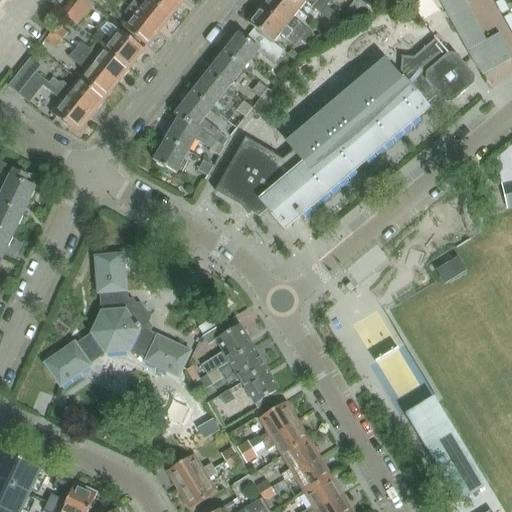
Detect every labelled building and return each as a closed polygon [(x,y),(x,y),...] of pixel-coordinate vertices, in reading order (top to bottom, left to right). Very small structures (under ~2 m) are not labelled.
[(86,0),(74,0),(65,13),(80,24),(94,5),(86,0)] [(134,1),(129,8),(158,31),(161,27),(163,28),(171,17),(149,0),(144,0),(140,6),(134,1)] [(149,0),(171,17),(180,6),(178,5),(181,1),(180,0),(149,0)] [(263,3),(260,6),(301,39),(307,31),(293,19),(299,11),(284,0),(262,0),(261,2),(263,3)] [(284,0),(299,11),(305,4),(319,15),(320,14),(326,7),(317,0),(284,0)] [(364,0),(362,3),(369,10),(377,2),(378,0),(364,0)] [(438,0),(444,10),(460,0),(438,0)] [(460,0),(444,10),(450,20),(468,10),(463,0),(460,0)] [(502,0),(500,0),(495,3),(498,9),(505,5),(502,0)] [(353,3),(346,12),(352,17),(359,8),(353,3)] [(498,9),(502,15),(509,11),(505,5),(498,9)] [(273,44),(273,43),(279,35),(294,47),(301,39),(260,6),(257,10),(256,8),(245,21),(253,28),(254,29),(273,44)] [(326,7),(320,14),(329,22),(335,14),(327,6),(326,7)] [(130,19),(123,28),(139,41),(146,47),(147,48),(156,36),(154,35),(158,31),(129,8),(124,15),(130,19)] [(450,20),(456,31),(474,20),(468,10),(450,20)] [(511,16),(510,14),(503,18),(507,24),(511,21),(511,16)] [(456,31),(462,41),(480,31),(474,20),(456,31)] [(57,25),(52,32),(62,40),(68,33),(57,25)] [(143,49),(135,43),(117,29),(109,39),(99,30),(93,39),(103,47),(103,46),(129,67),(134,60),(137,60),(141,55),(141,52),(143,49)] [(247,41),(259,51),(258,52),(274,64),(283,52),(273,44),(254,29),(246,39),(247,41)] [(307,31),(301,39),(308,44),(314,37),(307,31)] [(480,31),(462,41),(468,51),(478,46),(486,41),(480,31)] [(52,32),(51,33),(46,40),(56,48),(62,40),(52,32)] [(243,71),(258,52),(259,51),(247,41),(246,39),(239,34),(223,55),(243,71)] [(511,56),(499,34),(489,40),(503,64),(511,58),(511,56)] [(433,39),(434,40),(412,58),(419,66),(399,83),(382,63),(283,147),(289,154),(282,161),(245,139),(214,193),(259,217),(267,211),(284,231),(289,227),(299,219),(428,109),(425,106),(437,96),(443,103),(451,104),(473,85),(474,77),(456,55),(448,54),(434,38),(433,39)] [(486,41),(478,46),(492,70),(503,64),(489,40),(486,41)] [(75,50),(116,83),(121,77),(124,77),(128,72),(128,69),(129,67),(103,46),(103,47),(96,56),(80,43),(75,50)] [(468,51),(472,58),(482,76),(492,70),(478,46),(468,51)] [(116,83),(75,50),(68,59),(83,71),(77,79),(103,100),(104,98),(107,98),(111,92),(111,90),(116,83)] [(292,51),(288,56),(295,61),(298,57),(292,51)] [(223,55),(207,75),(227,91),(243,71),(223,55)] [(41,67),(31,59),(8,87),(17,94),(29,79),(30,80),(35,74),(41,67)] [(29,79),(17,94),(28,104),(35,96),(42,87),(46,82),(35,74),(30,80),(29,79)] [(207,75),(191,95),(212,111),(227,91),(207,75)] [(52,79),(48,84),(57,90),(89,117),(95,110),(97,110),(101,105),(101,102),(103,100),(77,79),(69,89),(62,83),(57,84),(52,79)] [(46,82),(42,87),(60,102),(57,106),(51,114),(76,134),(78,131),(81,131),(85,126),(85,123),(89,117),(57,90),(48,84),(46,82)] [(251,92),(260,99),(267,90),(258,83),(251,92)] [(178,119),(215,141),(221,134),(204,121),(212,111),(191,95),(174,116),(179,119),(178,119)] [(236,112),(245,119),(252,110),(243,103),(236,112)] [(178,119),(166,140),(188,153),(194,140),(210,150),(214,142),(214,143),(215,141),(178,119)] [(166,140),(154,163),(175,175),(180,166),(188,153),(166,140)] [(224,148),(214,143),(214,142),(210,150),(208,152),(218,158),(224,148)] [(511,166),(511,146),(495,161),(497,169),(498,170),(511,166)] [(197,172),(207,177),(212,167),(203,162),(197,172)] [(511,166),(498,170),(501,185),(511,182),(511,166)] [(9,180),(0,199),(0,203),(23,214),(35,189),(36,189),(25,183),(28,177),(13,171),(9,180)] [(506,209),(511,207),(511,182),(501,185),(506,209)] [(0,230),(12,236),(23,214),(0,203),(0,230)] [(0,257),(2,258),(12,236),(0,230),(0,257)] [(61,388),(77,376),(90,368),(91,367),(89,364),(104,354),(105,354),(129,352),(146,360),(145,363),(146,363),(177,377),(177,378),(178,378),(190,352),(189,352),(158,337),(157,336),(156,340),(147,335),(150,328),(147,323),(149,319),(140,306),(135,306),(132,301),(124,302),(123,292),(126,292),(126,291),(123,257),(123,255),(94,258),(94,259),(95,259),(98,293),(97,293),(97,294),(101,294),(102,313),(101,313),(91,335),(92,335),(76,346),(74,343),(73,344),(74,344),(45,364),(44,364),(61,388)] [(445,284),(465,272),(463,267),(458,258),(436,271),(441,280),(442,280),(445,284)] [(354,288),(350,284),(345,287),(349,292),(354,288)] [(209,334),(217,329),(212,321),(199,329),(204,337),(209,334)] [(228,334),(223,325),(217,329),(209,334),(214,342),(215,343),(222,354),(210,361),(216,371),(228,364),(253,348),(240,327),(240,326),(228,334)] [(228,364),(240,384),(266,369),(253,348),(228,364)] [(210,361),(201,366),(202,368),(207,376),(216,371),(210,361)] [(266,369),(240,384),(253,406),(270,395),(279,390),(266,369)] [(199,393),(202,391),(222,380),(216,371),(207,376),(193,384),(199,393)] [(225,406),(234,401),(229,391),(219,397),(225,406)] [(431,400),(405,416),(406,417),(407,417),(412,426),(413,428),(413,427),(419,437),(418,437),(419,438),(425,447),(425,448),(426,449),(432,458),(431,458),(432,460),(438,469),(439,471),(439,470),(445,480),(444,480),(445,482),(445,481),(451,490),(451,491),(452,492),(457,501),(458,503),(483,488),(431,400)] [(278,408),(257,420),(266,434),(258,439),(261,443),(261,444),(298,422),(286,403),(278,408)] [(218,431),(212,421),(199,430),(204,439),(218,431)] [(298,422),(261,444),(264,448),(266,452),(274,448),(280,458),(309,441),(298,422)] [(247,441),(235,448),(240,455),(240,456),(252,449),(248,442),(247,441)] [(309,441),(280,458),(288,471),(281,476),(284,481),(320,459),(309,441)] [(220,455),(225,463),(236,456),(232,448),(220,455)] [(252,449),(240,456),(246,465),(257,458),(256,455),(255,453),(252,449)] [(1,451),(0,452),(0,481),(30,495),(41,471),(1,451)] [(167,472),(178,491),(213,470),(210,465),(203,469),(194,455),(194,456),(167,472)] [(236,456),(225,463),(230,471),(241,464),(236,456)] [(320,459),(284,481),(287,486),(294,482),(302,495),(331,478),(320,459)] [(213,470),(178,491),(190,510),(217,494),(209,479),(216,475),(213,470)] [(255,487),(248,476),(230,488),(237,499),(255,487)] [(310,508),(304,511),(316,511),(342,496),(331,478),(302,495),(310,508)] [(57,479),(53,487),(62,491),(66,483),(57,479)] [(0,481),(0,509),(5,511),(21,511),(30,495),(0,481)] [(267,482),(256,488),(259,493),(270,487),(267,482)] [(74,485),(74,486),(61,511),(88,511),(92,505),(96,496),(86,491),(87,489),(77,485),(76,487),(74,485)] [(275,496),(270,487),(259,493),(265,503),(275,496)] [(51,494),(47,503),(56,507),(60,499),(51,494)] [(351,511),(342,496),(316,511),(351,511)] [(259,500),(244,509),(239,511),(227,511),(225,507),(216,511),(255,511),(263,508),(259,500)] [(47,503),(43,511),(53,511),(56,507),(47,503)]
